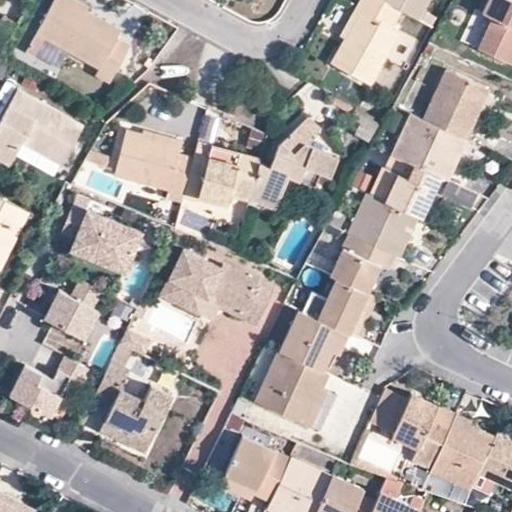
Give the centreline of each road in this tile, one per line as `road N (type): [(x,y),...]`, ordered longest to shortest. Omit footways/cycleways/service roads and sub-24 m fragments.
road 1 (residential): [(511,206),(442,298),(434,323),(457,360),(511,385)]
road 2 (residential): [(165,0),(264,47),(278,41),(307,0)]
road 3 (residential): [(0,433),(151,511)]
